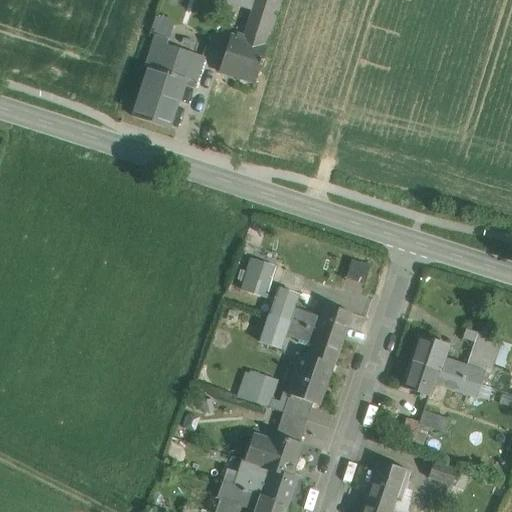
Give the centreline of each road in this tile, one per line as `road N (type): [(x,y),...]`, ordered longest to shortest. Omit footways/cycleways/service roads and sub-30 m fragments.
road 1 (tertiary): [(0,107),(414,241)]
road 2 (residential): [(414,241),(323,511)]
